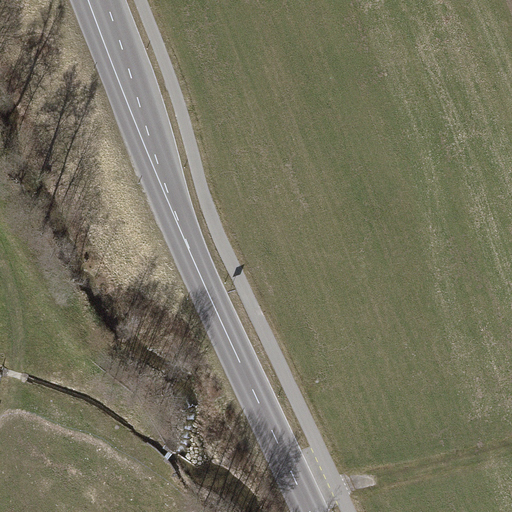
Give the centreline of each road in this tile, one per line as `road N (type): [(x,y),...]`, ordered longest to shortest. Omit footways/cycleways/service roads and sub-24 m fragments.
road 1 (secondary): [(96,0),(203,281),(311,511)]
road 2 (track): [(0,261),(9,278),(10,360),(0,401)]
